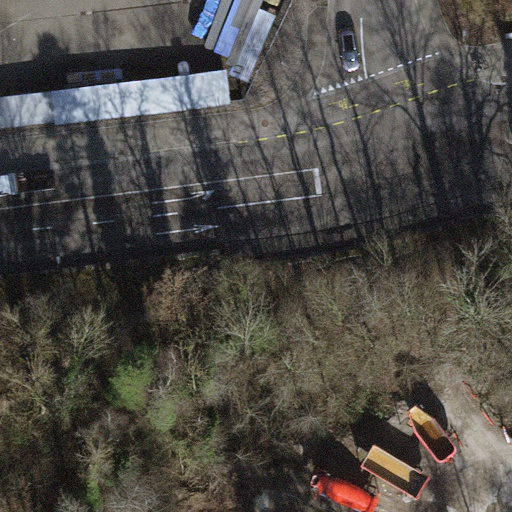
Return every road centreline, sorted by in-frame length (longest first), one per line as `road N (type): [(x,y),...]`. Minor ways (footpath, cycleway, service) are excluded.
road 1 (primary): [(0,213),(304,178),(404,155)]
road 2 (tertiary): [(404,155),(374,99),(363,0)]
